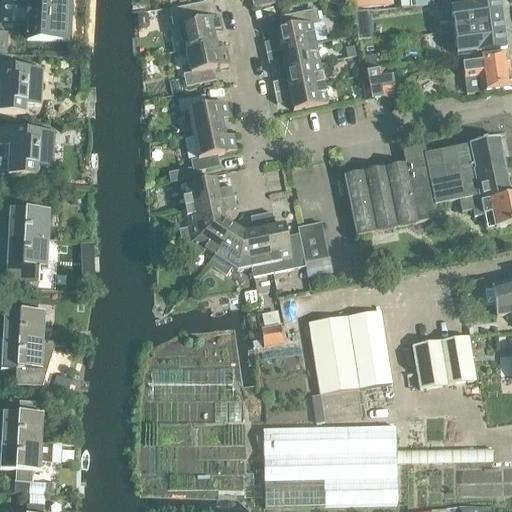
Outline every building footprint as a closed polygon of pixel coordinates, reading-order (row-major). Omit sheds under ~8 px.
[(28,0),(27,41),(33,41),(63,43),(68,43),(69,0),(28,0)] [(251,0),(253,9),(282,4),(280,0),(251,0)] [(316,0),(344,10),(343,0),(316,0)] [(503,22),(500,0),(483,0),(450,5),(453,29),(503,22)] [(175,30),(182,28),(186,52),(217,45),(215,36),(222,35),(219,19),(217,20),(214,2),(171,11),(175,30)] [(277,32),(279,40),(265,43),(268,55),(316,44),(312,26),(320,24),(317,10),(280,18),(283,30),(277,32)] [(354,15),(351,15),(353,27),(355,27),(356,36),(356,42),(370,41),(369,34),(367,14),(354,15)] [(503,22),(453,29),(457,54),(507,46),(503,22)] [(321,63),(316,44),(268,55),(270,65),(283,62),(285,71),(321,63)] [(218,54),(217,45),(186,52),(191,75),(184,76),(187,89),(216,83),(213,71),(229,68),(226,52),(218,54)] [(353,48),(345,49),(346,59),(354,58),(353,48)] [(508,55),(462,60),(465,96),(481,94),(511,90),(508,56),(508,55)] [(41,106),(42,70),(11,69),(12,57),(0,56),(0,114),(25,115),(25,105),(41,106)] [(376,68),(375,57),(364,58),(365,69),(376,68)] [(273,83),(275,94),(325,84),(321,63),(285,71),(287,80),(273,83)] [(383,71),(360,75),(364,103),(387,99),(387,97),(394,95),(391,72),(383,73),(383,71)] [(330,105),(325,84),(275,94),(278,105),(291,102),(294,113),(330,105)] [(190,114),(195,137),(223,131),(221,122),(229,120),(226,105),(213,108),(210,96),(179,102),(182,115),(190,114)] [(52,169),(54,132),(0,129),(0,146),(10,147),(8,177),(37,178),(37,169),(52,169)] [(234,138),(225,140),(223,131),(195,137),(199,160),(192,162),(194,171),(194,174),(221,169),(218,157),(237,153),(234,138)] [(459,202),(459,203),(480,198),(481,204),(511,198),(511,197),(498,139),(468,145),(469,147),(427,156),(425,148),(403,153),(406,165),(343,179),(356,238),(439,220),(437,207),(459,202)] [(194,171),(175,175),(177,184),(195,180),(194,174),(194,171)] [(214,181),(181,188),(185,208),(232,199),(230,189),(216,191),(214,181)] [(511,227),(511,196),(511,197),(511,198),(481,204),(480,198),(459,203),(461,214),(472,212),(474,219),(484,216),(484,218),(487,232),(495,230),(495,231),(511,227)] [(185,208),(189,229),(222,222),(220,214),(235,211),(232,199),(185,208)] [(25,211),(0,210),(0,238),(48,241),(50,212),(42,212),(43,201),(26,200),(25,211)] [(306,268),(305,264),(301,242),(300,236),(288,238),(285,226),(275,228),(273,215),(262,217),(274,274),(306,268)] [(244,235),(253,279),(274,274),(262,217),(251,219),(254,233),(244,235)] [(189,229),(178,231),(182,249),(190,257),(202,256),(205,252),(214,257),(215,258),(234,229),(222,222),(189,229)] [(300,236),(301,242),(324,236),(322,225),(298,230),(300,236)] [(252,279),(253,279),(244,235),(234,229),(215,258),(214,257),(208,265),(226,276),(231,269),(236,272),(250,269),(252,279)] [(329,259),(324,236),(301,242),(305,264),(329,259)] [(47,270),(48,241),(0,238),(0,267),(6,268),(5,286),(39,288),(40,270),(47,270)] [(161,248),(161,239),(153,239),(153,263),(166,263),(166,248),(161,248)] [(497,319),(511,315),(511,283),(492,289),(493,292),(487,293),(490,306),(495,305),(497,319)] [(243,294),(244,300),(245,306),(249,305),(257,304),(255,292),(243,294)] [(177,302),(179,295),(171,293),(169,300),(177,302)] [(0,312),(0,340),(43,343),(45,315),(37,314),(38,302),(21,301),(20,313),(0,312)] [(321,397),(393,385),(381,314),(309,326),(321,397)] [(264,349),(284,346),(281,329),(261,332),(264,349)] [(414,348),(421,391),(476,382),(469,339),(414,348)] [(42,388),(55,344),(43,343),(0,340),(0,341),(2,342),(1,370),(15,371),(14,387),(42,388)] [(324,424),(320,397),(311,399),(315,425),(324,424)] [(0,442),(42,445),(44,416),(36,416),(37,404),(19,403),(18,415),(3,414),(1,443),(0,442)] [(262,432),(264,510),(397,507),(395,430),(262,432)] [(52,447),(42,446),(42,445),(0,442),(0,471),(15,473),(15,484),(33,485),(33,473),(40,474),(41,465),(51,466),(52,447)] [(467,450),(425,450),(425,461),(467,461),(467,450)]
